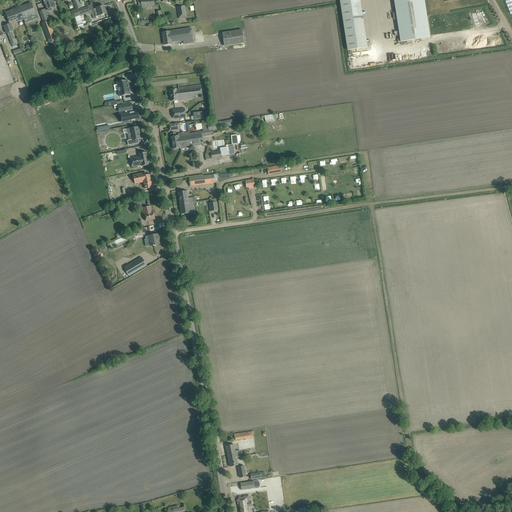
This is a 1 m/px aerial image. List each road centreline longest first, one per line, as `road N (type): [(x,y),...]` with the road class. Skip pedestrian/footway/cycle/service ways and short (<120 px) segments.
road 1 (unclassified): [(223,511),(139,56),(118,0)]
road 2 (track): [(457,511),(412,470),(371,203)]
road 3 (track): [(511,184),(371,203)]
road 4 (track): [(300,171),(224,181),(222,225)]
